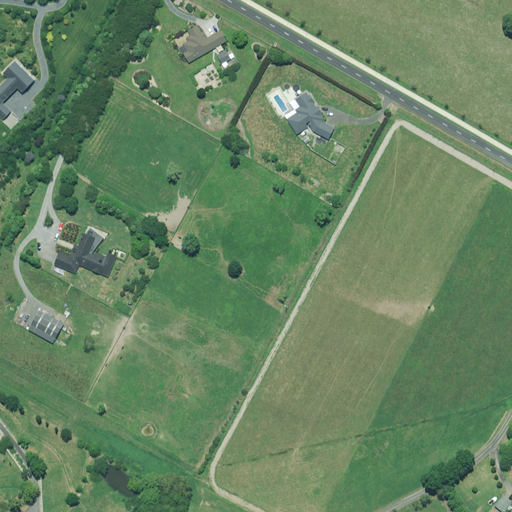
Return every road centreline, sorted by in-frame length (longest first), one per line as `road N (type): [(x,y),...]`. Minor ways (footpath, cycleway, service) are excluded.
road 1 (unclassified): [(225,0),(511,163)]
road 2 (unknown): [(511,416),(483,456),(392,511)]
